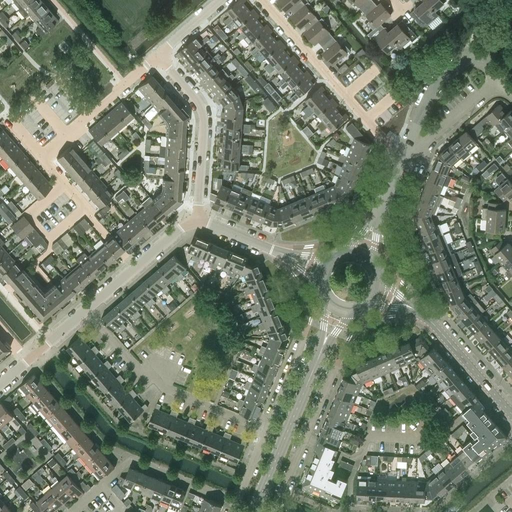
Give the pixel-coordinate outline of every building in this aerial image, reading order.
[(19,9),(29,0),(14,0),(13,1),(12,2),(19,9)] [(28,14),(42,2),(40,0),(29,0),(19,9),(17,10),(23,18),(28,14)] [(243,3),(245,1),(243,0),(238,0),(226,11),(230,16),(224,21),(226,24),(246,7),(243,3)] [(301,0),(277,0),(277,1),(285,9),(291,10),(295,14),(305,5),(305,4),(301,0)] [(372,0),(347,0),(352,5),(355,2),(363,11),(374,2),(372,0)] [(434,11),(425,0),(424,0),(410,13),(422,26),(423,26),(425,26),(426,25),(427,24),(438,15),(434,11)] [(424,0),(425,0),(434,11),(447,0),(424,0)] [(311,12),(315,9),(308,1),(305,4),(305,5),(295,14),(291,17),(298,25),(305,25),(308,30),(309,30),(319,21),(319,20),(311,12)] [(34,21),(48,9),(42,2),(28,14),(34,21)] [(384,6),(378,6),(374,2),(363,11),(371,20),(368,23),(373,29),(373,30),(381,23),(391,15),(384,6)] [(252,10),(250,11),(246,7),(226,24),(226,25),(229,28),(236,22),(240,26),(255,13),(252,10)] [(50,21),(54,17),(48,9),(34,21),(39,27),(35,31),(35,33),(39,38),(54,25),(50,21)] [(256,19),(258,17),(255,13),(240,26),(244,31),(237,37),(240,40),(243,37),(260,23),(256,19)] [(326,28),(329,25),(322,18),(319,20),(319,21),(309,30),(308,30),(305,32),(312,41),(319,42),(323,46),(333,37),(326,28)] [(411,29),(412,29),(403,19),(388,32),(398,43),(401,47),(410,39),(412,41),(418,36),(411,29)] [(265,25),(263,27),(260,23),(243,37),(249,45),(253,42),(268,29),(265,25)] [(388,32),(381,23),(373,30),(373,29),(368,34),(379,46),(381,44),(388,52),(398,43),(388,32)] [(270,34),(272,32),(268,29),(253,42),(257,46),(250,52),(253,55),(273,38),(270,34)] [(202,40),(200,42),(196,37),(192,41),(176,54),(180,59),(182,57),(185,60),(203,45),(205,43),(202,40)] [(344,43),(341,45),(333,37),(323,46),(326,50),(326,56),(334,65),(351,50),(344,43)] [(279,41),(277,42),(273,38),(253,55),(256,58),(262,53),(266,57),(281,44),(279,41)] [(23,49),(28,45),(24,40),(19,44),(20,45),(23,49)] [(283,49),(285,48),(281,44),(266,57),(270,62),(264,67),(266,70),(286,53),(283,49)] [(210,52),(206,48),(203,45),(185,60),(188,64),(187,66),(190,69),(210,52)] [(237,56),(241,52),(237,47),(233,51),(237,56)] [(198,76),(218,58),(220,57),(218,53),(214,57),(210,52),(190,69),(193,73),(195,72),(198,76)] [(292,56),(290,58),(286,53),(266,70),(269,74),(276,68),(280,73),(295,60),(292,56)] [(215,67),(221,62),(218,58),(198,76),(202,80),(200,81),(203,85),(218,72),(215,67)] [(244,63),(250,71),(254,68),(247,60),(244,63)] [(296,65),(298,63),(295,60),(280,73),(284,77),(277,83),(274,85),(277,89),(280,86),(300,69),(296,65)] [(345,63),(338,69),(342,73),(349,67),(345,63)] [(229,76),(223,68),(219,72),(218,72),(203,85),(206,89),(208,87),(212,91),(229,76)] [(305,71),(304,73),(300,69),(280,86),(283,90),(289,84),(293,88),(308,75),(305,71)] [(234,77),(232,74),(231,74),(229,76),(212,91),(215,95),(213,97),(216,100),(232,87),(228,83),(234,77)] [(310,80),(312,79),(308,75),(293,88),(297,93),(291,99),(293,102),(313,84),(310,80)] [(144,96),(159,84),(151,76),(137,88),(144,96)] [(152,104),(166,93),(159,84),(144,96),(152,104)] [(241,101),(239,95),(232,87),(216,100),(220,104),(222,102),(225,106),(225,107),(241,101)] [(322,92),(324,90),(320,87),(305,100),(309,105),(303,110),(301,112),(303,115),(305,113),(325,96),(322,92)] [(172,102),(173,101),(166,93),(152,104),(158,112),(172,102)] [(331,99),(329,100),(325,96),(305,113),(308,117),(315,111),(319,115),(334,102),(331,99)] [(242,118),(243,108),(241,101),(225,107),(225,112),(222,112),(222,116),(242,118)] [(125,123),(133,116),(121,102),(112,109),(125,123)] [(185,117),(172,102),(158,112),(157,113),(165,121),(166,125),(165,135),(166,135),(184,137),(185,117)] [(335,107),(337,106),(334,102),(319,115),(323,120),(316,126),(319,129),(339,111),(335,107)] [(272,103),(267,107),(270,112),(276,107),(272,103)] [(507,113),(499,104),(476,125),(474,123),(470,126),(472,128),(470,130),(476,137),(485,129),(482,126),(486,121),(490,122),(493,125),(497,122),(507,113)] [(116,130),(125,123),(112,109),(104,116),(116,130)] [(504,130),(511,122),(511,110),(511,109),(507,113),(497,122),(504,130)] [(344,114),(342,115),(339,111),(319,129),(322,132),(328,126),(332,131),(347,118),(344,114)] [(108,137),(116,130),(104,116),(96,123),(108,137)] [(242,124),(242,118),(222,116),(221,121),(224,121),(224,127),(250,129),(250,125),(242,124)] [(100,144),(108,137),(96,123),(88,130),(100,144)] [(366,143),(367,140),(352,123),(345,128),(354,138),(350,147),(367,155),(371,145),(366,143)] [(250,133),(250,129),(224,127),(223,132),(221,132),(220,137),(241,139),(241,133),(250,133)] [(0,144),(9,137),(2,129),(0,130),(0,144)] [(468,150),(476,143),(466,131),(457,138),(468,150)] [(185,137),(184,137),(166,135),(165,146),(184,148),(185,137)] [(0,155),(2,158),(16,146),(9,137),(0,144),(0,155)] [(240,145),(241,139),(220,137),(220,142),(222,142),(222,147),(253,150),(253,145),(249,145),(240,145)] [(471,153),(468,150),(457,138),(449,145),(460,157),(462,160),(471,153)] [(451,165),(460,157),(449,145),(438,155),(451,165)] [(9,166),(23,154),(16,146),(2,158),(9,166)] [(63,166),(77,154),(70,146),(56,158),(63,166)] [(183,159),(184,148),(165,146),(165,157),(183,159)] [(252,153),(253,150),(222,147),(222,153),(219,152),(219,158),(239,159),(240,153),(248,154),(248,153),(252,153)] [(363,164),(367,155),(350,147),(346,157),(363,164)] [(129,152),(128,152),(125,148),(121,152),(124,156),(129,152)] [(103,160),(107,157),(103,152),(98,157),(102,161),(103,160)] [(120,160),(124,156),(121,152),(116,155),(120,160)] [(16,174),(30,162),(23,154),(9,166),(16,174)] [(70,174),(84,162),(77,154),(63,166),(70,174)] [(447,175),(451,165),(438,155),(432,169),(447,175)] [(183,169),(183,159),(165,157),(164,168),(183,169)] [(323,159),(324,158),(319,157),(317,163),(321,165),(321,164),(324,165),(327,160),(323,159)] [(359,174),(363,164),(346,157),(342,167),(359,174)] [(239,165),(239,159),(219,158),(218,162),(221,162),(221,168),(247,170),(247,165),(239,165)] [(23,182),(37,170),(30,162),(16,174),(23,182)] [(77,182),(91,170),(90,169),(88,167),(84,162),(70,174),(77,182)] [(490,174),(498,167),(494,163),(486,169),(490,174)] [(355,183),(359,174),(342,167),(339,176),(355,183)] [(182,180),(183,169),(164,168),(163,178),(180,180),(182,180)] [(117,176),(121,173),(117,169),(112,173),(115,177),(117,176)] [(451,177),(447,175),(432,169),(428,179),(443,185),(447,187),(451,177)] [(30,191),(44,178),(37,170),(23,182),(30,191)] [(84,191),(98,178),(91,170),(77,182),(84,191)] [(510,199),(511,198),(511,183),(502,173),(497,178),(497,181),(500,184),(498,185),(499,186),(494,190),(503,201),(508,197),(510,199)] [(470,179),(462,175),(460,180),(464,182),(468,184),(469,180),(470,179)] [(351,193),(355,183),(339,176),(335,185),(346,197),(351,193)] [(37,199),(51,187),(44,178),(30,191),(37,199)] [(91,199),(105,186),(98,178),(84,191),(91,199)] [(180,180),(163,178),(162,178),(161,189),(160,192),(151,200),(152,201),(152,200),(164,213),(179,200),(180,180)] [(221,185),(221,179),(217,178),(217,189),(219,190),(214,202),(224,206),(231,189),(221,185)] [(439,195),(443,185),(428,179),(424,189),(439,195)] [(325,189),(324,185),(314,188),(316,193),(323,210),(332,206),(325,189)] [(340,202),(346,197),(335,185),(325,189),(332,206),(340,202)] [(98,207),(113,195),(105,186),(91,199),(98,207)] [(234,210),(240,193),(231,189),(224,206),(234,210)] [(439,195),(424,189),(420,199),(437,206),(439,206),(443,196),(439,195)] [(243,214),(249,197),(240,193),(234,210),(243,214)] [(313,214),(323,210),(316,193),(306,197),(313,214)] [(152,201),(151,200),(149,197),(140,204),(144,208),(144,207),(156,222),(164,214),(164,213),(152,200),(152,201)] [(252,218),(259,201),(249,197),(243,214),(252,218)] [(304,217),(313,214),(306,197),(297,201),(304,217)] [(434,215),(437,206),(420,199),(413,215),(430,215),(434,215)] [(262,222),(269,205),(259,201),(252,218),(262,222)] [(294,221),(304,217),(297,201),(288,205),(294,221)] [(8,210),(4,205),(1,202),(0,202),(0,214),(1,216),(4,213),(8,210)] [(502,209),(502,203),(488,202),(488,208),(483,208),(482,219),(487,219),(505,220),(505,209),(502,209)] [(278,209),(269,205),(262,222),(270,225),(278,225),(278,209)] [(284,226),(294,221),(288,205),(278,209),(278,225),(284,226)] [(148,228),(156,222),(144,207),(144,208),(136,214),(148,228)] [(140,236),(148,228),(136,214),(128,222),(140,236)] [(21,224),(26,219),(23,215),(10,225),(16,232),(19,229),(20,231),(24,227),(21,224)] [(420,232),(435,226),(437,225),(434,215),(430,215),(413,215),(420,232)] [(86,230),(90,226),(83,217),(79,221),(86,230)] [(21,238),(33,228),(26,219),(21,224),(24,227),(20,231),(19,229),(16,232),(21,238)] [(504,232),(505,220),(487,219),(486,230),(486,236),(500,237),(500,231),(504,232)] [(85,230),(86,230),(79,221),(72,227),(76,231),(80,228),(83,233),(85,230)] [(132,243),(140,236),(128,222),(119,229),(132,243)] [(424,242),(443,234),(439,224),(435,226),(420,232),(424,242)] [(123,250),(132,243),(119,229),(111,236),(116,241),(123,250)] [(428,252),(447,244),(443,234),(424,242),(428,252)] [(123,250),(116,241),(111,236),(109,238),(103,243),(115,257),(121,252),(123,250)] [(193,260),(202,239),(194,236),(187,252),(193,254),(191,259),(193,260)] [(205,260),(212,243),(202,239),(193,260),(197,262),(199,257),(205,260)] [(511,247),(507,242),(505,245),(501,240),(490,249),(494,254),(501,262),(511,252),(511,247)] [(107,264),(115,257),(103,243),(95,250),(107,264)] [(212,268),(221,247),(212,243),(205,260),(210,262),(208,267),(212,268)] [(451,254),(447,244),(428,252),(432,262),(451,254)] [(222,267),(229,251),(221,247),(212,268),(215,269),(217,264),(222,267)] [(99,271),(107,264),(95,250),(87,257),(99,271)] [(229,275),(238,254),(229,251),(222,267),(228,269),(226,274),(229,275)] [(511,252),(501,262),(508,270),(506,272),(506,275),(509,278),(511,274),(511,252)] [(87,257),(84,253),(75,260),(79,264),(91,278),(99,271),(87,257)] [(436,272),(458,263),(454,253),(451,254),(432,262),(436,272)] [(0,273),(0,274),(14,262),(7,254),(0,259),(0,273)] [(246,263),(248,258),(238,254),(229,275),(233,277),(235,272),(243,275),(248,264),(246,263)] [(181,272),(185,268),(174,255),(167,261),(182,278),(184,276),(181,272)] [(179,281),(182,278),(167,261),(160,267),(171,280),(175,277),(179,281)] [(21,270),(14,262),(0,274),(8,283),(8,282),(21,270)] [(458,263),(436,272),(440,282),(457,275),(462,273),(458,263)] [(83,285),(91,278),(79,264),(71,271),(83,285)] [(245,280),(262,273),(258,264),(253,266),(248,264),(243,275),(245,280)] [(166,285),(171,280),(160,267),(152,274),(167,291),(170,289),(166,285)] [(29,305),(43,293),(26,273),(22,269),(21,270),(8,282),(12,286),(29,305)] [(75,292),(83,285),(71,271),(63,278),(75,292)] [(244,291),(266,282),(262,273),(245,280),(248,286),(243,288),(244,291)] [(167,291),(152,274),(145,280),(156,293),(160,290),(164,294),(164,293),(167,291)] [(444,292),(461,285),(457,275),(440,282),(444,292)] [(66,299),(75,292),(63,278),(55,285),(65,298),(66,299)] [(152,297),(156,293),(145,280),(138,286),(152,304),(155,301),(152,297)] [(253,298),(270,292),(266,282),(244,291),(246,295),(251,293),(253,298)] [(65,298),(55,285),(54,284),(43,293),(29,305),(36,313),(33,316),(38,322),(65,298)] [(450,306),(466,296),(461,285),(444,292),(450,306)] [(149,306),(152,304),(138,286),(130,292),(142,306),(146,302),(149,306)] [(137,310),(142,306),(130,292),(123,299),(138,316),(140,314),(137,310)] [(251,309),(273,300),(270,292),(253,298),(255,304),(250,306),(251,309)] [(474,305),(478,302),(470,293),(466,296),(450,306),(460,317),(474,305)] [(135,319),(138,316),(123,299),(115,305),(127,318),(131,315),(135,319)] [(260,316),(277,310),(273,300),(251,309),(253,313),(258,311),(260,316)] [(481,313),(485,310),(478,302),(474,305),(460,317),(467,325),(481,313)] [(123,322),(127,318),(115,305),(108,312),(123,329),(126,326),(123,322)] [(259,327),(281,318),(277,310),(260,316),(263,322),(258,324),(259,327)] [(120,331),(123,329),(108,312),(100,318),(112,331),(117,327),(120,331)] [(474,333),(488,321),(481,313),(467,325),(474,333)] [(268,335),(284,327),(281,318),(259,327),(260,330),(265,328),(268,335)] [(481,341),(495,330),(488,321),(474,333),(481,341)] [(282,339),(288,336),(284,327),(268,335),(269,339),(280,342),(282,339)] [(488,350),(502,338),(495,330),(481,341),(488,350)] [(82,339),(87,336),(84,332),(67,347),(73,355),(86,344),(82,339)] [(495,358),(509,346),(502,338),(488,350),(495,358)] [(279,345),(280,342),(269,339),(266,348),(261,346),(260,349),(281,358),(285,348),(279,345)] [(4,340),(1,343),(0,341),(0,355),(10,347),(4,340)] [(407,363),(418,359),(422,340),(410,345),(409,342),(400,346),(407,363)] [(433,347),(431,349),(422,340),(418,359),(425,367),(440,355),(433,347)] [(495,358),(503,366),(511,357),(511,343),(509,346),(495,358)] [(94,345),(90,348),(86,344),(73,355),(79,362),(97,347),(94,345)] [(398,367),(407,363),(400,346),(391,350),(398,367)] [(95,354),(99,350),(97,347),(79,362),(85,369),(99,358),(95,354)] [(277,367),(281,358),(260,349),(258,352),(263,354),(261,360),(277,367)] [(390,371),(398,367),(391,350),(382,354),(390,371)] [(381,375),(390,371),(382,354),(373,357),(381,375)] [(432,375),(446,362),(440,355),(425,367),(432,375)] [(372,379),(381,375),(373,357),(364,361),(372,379)] [(510,374),(511,371),(511,357),(503,366),(510,374)] [(107,359),(102,363),(99,358),(85,369),(92,377),(109,362),(107,359)] [(273,375),(277,367),(261,360),(259,365),(254,363),(252,366),(273,375)] [(362,383),(372,379),(364,361),(355,365),(357,368),(350,372),(362,383)] [(108,369),(112,365),(109,362),(92,377),(98,384),(111,373),(108,369)] [(438,382),(452,369),(446,362),(432,375),(438,382)] [(270,384),(273,375),(252,366),(251,370),(256,372),(253,377),(270,384)] [(444,389),(459,377),(452,369),(438,382),(444,389)] [(357,394),(362,383),(350,372),(347,379),(344,377),(340,387),(357,394)] [(119,374),(115,377),(111,373),(98,384),(104,391),(122,376),(119,374)] [(27,394),(41,382),(34,374),(20,386),(27,394)] [(120,383),(124,379),(122,376),(104,391),(111,399),(124,388),(120,383)] [(266,393),(270,384),(253,377),(251,383),(246,381),(245,384),(266,393)] [(450,396),(465,384),(459,377),(444,389),(450,396)] [(33,401),(47,389),(41,382),(27,394),(33,401)] [(262,402),(266,393),(245,384),(244,388),(248,389),(246,395),(262,402)] [(457,404),(471,391),(465,384),(450,396),(457,404)] [(354,403),(357,394),(340,387),(336,396),(354,403)] [(132,388),(128,392),(124,388),(111,399),(117,406),(134,391),(132,388)] [(33,401),(30,404),(36,412),(40,409),(54,397),(47,389),(33,401)] [(133,398),(137,394),(134,391),(117,406),(124,413),(137,402),(133,398)] [(464,412),(478,399),(471,391),(457,404),(464,412)] [(13,399),(9,395),(4,399),(7,403),(13,399)] [(259,411),(262,402),(246,395),(244,400),(239,398),(238,402),(259,411)] [(350,412),(354,403),(336,396),(332,404),(350,412)] [(47,417),(61,405),(54,397),(40,409),(47,417)] [(145,403),(140,407),(137,402),(124,413),(130,421),(148,406),(145,403)] [(255,420),(259,411),(238,402),(236,405),(241,407),(238,413),(255,420)] [(0,417),(5,423),(13,417),(1,403),(0,403),(0,417)] [(158,409),(160,405),(157,403),(148,424),(157,428),(164,412),(158,409)] [(346,421),(350,412),(332,404),(329,413),(346,421)] [(54,425),(68,413),(61,405),(47,417),(54,425)] [(482,408),(484,406),(484,405),(467,420),(473,428),(470,430),(473,434),(475,432),(479,436),(473,442),(470,439),(462,446),(465,449),(475,460),(476,460),(482,454),(484,457),(493,450),(490,447),(497,442),(499,444),(507,437),(482,408)] [(17,415),(21,412),(17,407),(13,410),(17,415)] [(165,432),(175,411),(171,409),(169,414),(164,412),(157,428),(165,432)] [(176,417),(178,412),(175,411),(165,432),(174,436),(181,419),(176,417)] [(22,420),(26,417),(21,412),(17,415),(22,420)] [(60,433),(74,420),(68,413),(54,425),(60,433)] [(343,429),(346,421),(329,413),(325,422),(343,429)] [(183,439),(192,418),(189,417),(187,421),(181,419),(174,436),(183,439)] [(194,424),(196,420),(192,418),(183,439),(192,443),(199,427),(194,424)] [(67,440),(81,428),(74,420),(60,433),(67,440)] [(31,430),(35,427),(30,422),(27,426),(31,430)] [(339,438),(343,429),(325,422),(321,431),(339,438)] [(201,447),(210,425),(207,424),(205,429),(199,427),(192,443),(201,447)] [(455,438),(466,429),(462,424),(451,434),(455,438)] [(212,432),(214,427),(210,425),(201,447),(210,451),(217,434),(212,432)] [(23,435),(26,431),(22,426),(18,429),(23,435)] [(35,436),(39,432),(35,427),(31,430),(35,436)] [(74,448),(88,436),(81,428),(67,440),(74,448)] [(335,448),(339,438),(321,431),(317,441),(335,448)] [(219,455),(228,433),(225,432),(223,436),(217,434),(210,451),(219,455)] [(229,439),(231,434),(228,433),(219,455),(228,458),(235,441),(229,439)] [(80,456),(94,444),(88,436),(74,448),(77,452),(72,457),(75,461),(80,456)] [(10,445),(16,441),(12,437),(7,441),(10,445)] [(45,446),(48,443),(44,438),(40,441),(45,446)] [(237,462),(246,441),(242,439),(240,444),(235,441),(228,458),(237,462)] [(87,464),(101,452),(94,444),(80,456),(87,464)] [(331,466),(335,457),(314,449),(313,450),(317,451),(302,486),(312,490),(313,487),(321,490),(320,494),(329,498),(331,495),(340,498),(347,480),(337,476),(336,479),(328,476),(330,471),(333,472),(335,468),(331,466)] [(423,460),(431,453),(427,449),(419,456),(423,460)] [(476,460),(475,460),(465,449),(457,455),(470,469),(478,463),(476,460)] [(59,461),(63,457),(58,452),(54,456),(55,457),(59,461)] [(94,472),(108,460),(101,452),(87,464),(94,472)] [(463,476),(470,469),(457,455),(450,461),(463,476)] [(63,466),(67,462),(63,457),(59,461),(63,466)] [(53,458),(48,462),(52,467),(57,463),(53,458)] [(101,480),(115,468),(108,460),(94,472),(101,480)] [(351,470),(354,465),(341,460),(338,465),(351,470)] [(456,482),(463,476),(450,461),(443,468),(456,482)] [(45,470),(42,467),(42,466),(37,471),(40,474),(45,470)] [(72,476),(76,473),(72,467),(68,471),(72,476)] [(448,488),(456,482),(443,468),(436,474),(448,488)] [(132,489),(139,472),(130,469),(125,479),(120,477),(118,484),(132,489)] [(7,479),(11,476),(6,470),(3,474),(7,479)] [(35,479),(40,474),(37,471),(32,475),(35,479)] [(141,493),(148,476),(139,472),(132,489),(141,493)] [(441,495),(448,488),(436,474),(427,481),(432,498),(438,492),(441,495)] [(80,498),(84,494),(68,475),(60,482),(72,496),(76,493),(80,498)] [(151,497),(158,480),(148,476),(141,493),(151,497)] [(371,479),(371,476),(368,476),(368,479),(367,479),(367,498),(376,498),(377,479),(371,479)] [(406,481),(406,477),(402,477),(402,480),(396,480),(395,499),(405,500),(406,481)] [(367,498),(367,479),(357,478),(356,498),(367,498)] [(386,499),(387,480),(377,479),(376,498),(386,499)] [(88,483),(86,485),(83,480),(79,484),(83,488),(82,488),(83,489),(86,492),(91,487),(88,483)] [(160,501),(167,484),(158,480),(151,497),(160,501)] [(395,499),(396,480),(387,480),(386,499),(395,499)] [(415,481),(406,481),(405,500),(415,500),(415,481)] [(432,498),(427,481),(415,481),(415,500),(425,501),(425,497),(432,498)] [(64,503),(72,496),(60,482),(52,488),(64,503)] [(170,505),(177,488),(167,484),(160,501),(170,505)] [(21,494),(24,491),(20,486),(16,489),(21,494)] [(57,509),(64,503),(52,488),(44,495),(57,509)] [(176,511),(178,511),(186,492),(177,488),(170,505),(168,508),(176,511)] [(53,511),(57,509),(44,495),(36,502),(44,511),(53,511)] [(208,511),(218,511),(221,506),(204,499),(200,509),(208,511)] [(34,510),(38,507),(33,501),(29,505),(34,510)]
